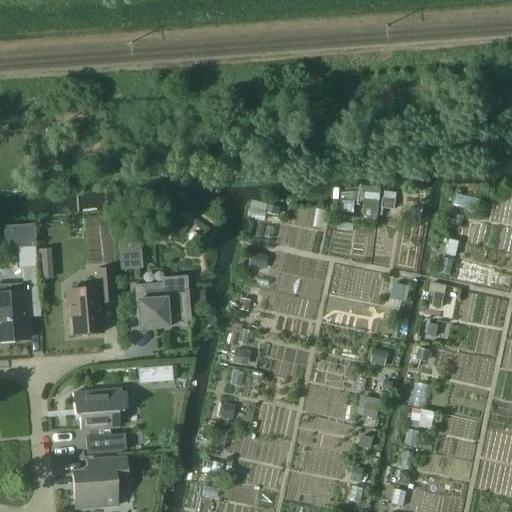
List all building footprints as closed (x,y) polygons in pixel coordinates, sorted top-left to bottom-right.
[(364,203),(363,221),(377,222),(379,211),(381,189),(365,188),(364,203)] [(384,193),(382,208),(394,210),(396,194),(384,193)] [(456,195),(454,207),(465,209),(468,198),(456,195)] [(340,202),(340,214),(354,214),(354,202),(340,202)] [(268,206),(266,214),(277,216),(279,208),(268,206)] [(411,209),(410,218),(421,219),(422,211),(411,209)] [(34,226),(3,229),(4,250),(17,249),(17,247),(35,246),(34,226)] [(140,268),(137,238),(119,239),(121,270),(140,268)] [(445,239),(441,254),(455,257),(458,242),(445,239)] [(8,286),(0,286),(0,344),(13,344),(13,341),(27,340),(25,310),(39,309),(37,281),(35,252),(35,246),(17,247),(17,249),(19,269),(21,269),(22,285),(8,286)] [(45,251),(35,252),(37,281),(47,281),(45,251)] [(252,254),(250,267),(260,269),(263,256),(252,254)] [(99,304),(113,303),(111,271),(96,272),(98,290),(66,293),(70,336),(101,334),(99,304)] [(166,317),(187,316),(184,279),(162,281),(162,286),(135,288),(138,331),(167,329),(166,317)] [(431,284),(429,294),(435,295),(444,296),(446,287),(431,284)] [(394,286),(391,299),(401,301),(404,288),(394,286)] [(435,295),(432,308),(441,309),(444,296),(435,295)] [(240,300),(238,310),(247,312),(249,302),(240,300)] [(428,325),(426,336),(435,338),(438,327),(428,325)] [(419,350),(417,360),(424,362),(428,360),(430,353),(419,350)] [(234,351),(232,364),(240,366),(242,353),(234,351)] [(378,352),(375,364),(384,367),(387,354),(378,352)] [(136,366),(136,383),(170,384),(171,367),(136,366)] [(384,382),(383,390),(391,392),(393,384),(384,382)] [(413,406),(425,408),(428,385),(416,383),(413,406)] [(124,435),(114,436),(109,436),(109,429),(118,429),(117,413),(122,413),(120,391),(72,395),(73,416),(78,416),(79,432),(89,431),(90,438),(85,438),(86,454),(125,451),(124,435)] [(367,404),(364,417),(376,419),(378,407),(367,404)] [(223,405),(220,419),(230,421),(233,407),(223,405)] [(412,414),(410,427),(419,428),(421,415),(412,414)] [(361,437),(360,447),(371,449),(373,439),(361,437)] [(72,476),(74,510),(116,507),(114,486),(126,485),(124,459),(94,461),(95,474),(72,476)] [(203,463),(202,468),(205,469),(204,474),(216,476),(219,465),(206,463),(203,463)] [(354,468),(352,481),(361,483),(363,470),(354,468)] [(402,473),(400,483),(409,485),(410,479),(408,475),(402,473)]
